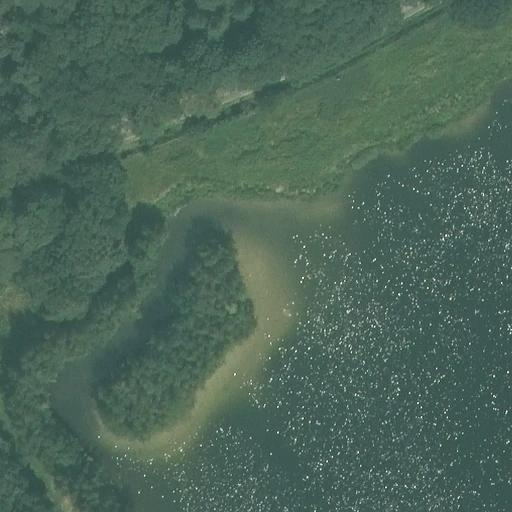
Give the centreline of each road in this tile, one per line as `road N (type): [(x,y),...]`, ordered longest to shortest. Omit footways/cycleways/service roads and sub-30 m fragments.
road 1 (unclassified): [(0,174),(279,76),(414,0)]
road 2 (track): [(114,0),(125,135)]
